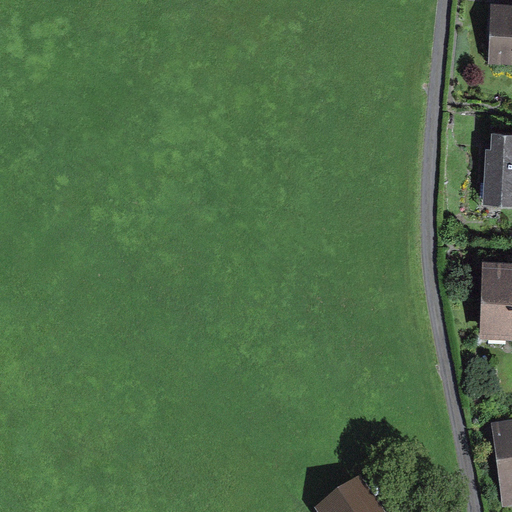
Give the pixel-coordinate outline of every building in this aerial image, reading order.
[(511,3),(495,3),(494,54),(511,54),(511,3)] [(490,146),(487,196),(511,197),(511,128),(496,128),(495,146),(490,146)] [(511,260),(487,260),(485,327),(511,327),(511,260)] [(511,424),(496,427),(507,503),(511,502),(511,424)] [(321,508),(322,511),(383,511),(364,481),(321,508)]
